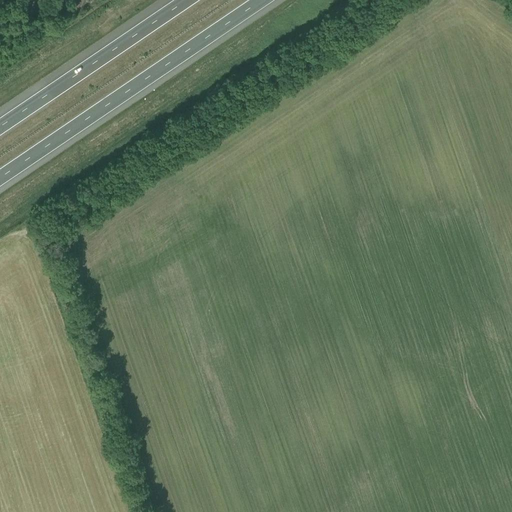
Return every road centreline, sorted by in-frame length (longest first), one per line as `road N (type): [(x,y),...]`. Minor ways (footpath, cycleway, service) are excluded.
road 1 (motorway): [(0,178),(262,0)]
road 2 (motorway): [(187,0),(0,127)]
